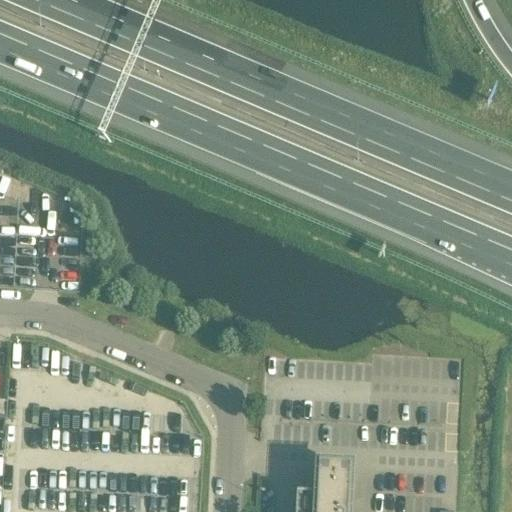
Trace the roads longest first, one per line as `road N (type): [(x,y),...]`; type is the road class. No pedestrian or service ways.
road 1 (motorway): [(0,43),(511,260)]
road 2 (motorway): [(511,194),(51,0)]
road 3 (unclassified): [(0,310),(77,325),(224,391),(226,511)]
